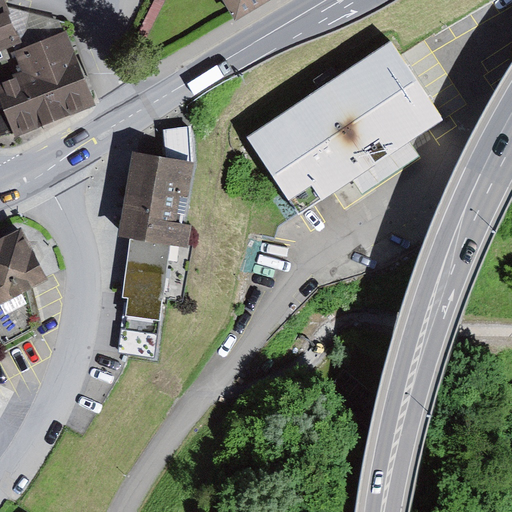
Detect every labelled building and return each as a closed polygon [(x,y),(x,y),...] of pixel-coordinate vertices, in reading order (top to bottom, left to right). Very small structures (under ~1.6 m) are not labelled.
[(224,0),(233,15),(259,0),(224,0)] [(4,2),(0,3),(0,55),(21,48),(7,8),(4,2)] [(62,23),(7,8),(21,48),(0,55),(0,141),(12,138),(0,103),(0,83),(23,76),(15,54),(65,37),(62,23)] [(23,76),(0,83),(0,103),(12,138),(94,109),(68,36),(65,37),(15,54),(23,76)] [(389,47),(244,146),(286,208),(310,192),(319,206),(441,122),(389,47)] [(183,215),(193,155),(190,123),(163,126),(165,149),(132,144),(118,228),(130,230),(170,237),(186,239),(190,216),(183,215)] [(170,237),(130,230),(122,293),(128,294),(126,311),(160,316),(170,237)] [(19,233),(0,242),(0,339),(3,346),(42,327),(33,291),(47,283),(19,233)] [(160,316),(126,311),(121,354),(155,358),(160,316)]
